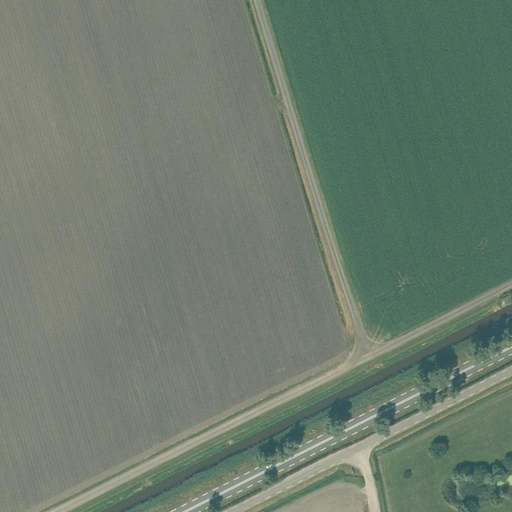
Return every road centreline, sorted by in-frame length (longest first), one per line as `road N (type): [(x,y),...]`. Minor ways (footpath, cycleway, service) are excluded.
road 1 (primary): [(183,511),(511,346)]
road 2 (unclassified): [(55,511),(346,365),(358,356),(360,338)]
road 3 (unclassified): [(257,0),(360,338)]
road 4 (unclassified): [(231,511),(511,370)]
road 5 (track): [(360,338),(377,349),(396,343),(511,286)]
